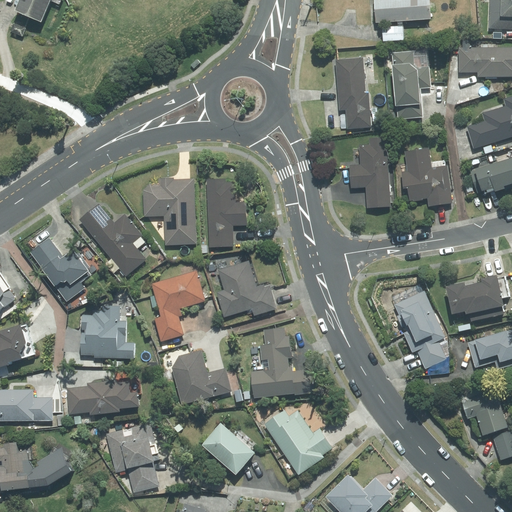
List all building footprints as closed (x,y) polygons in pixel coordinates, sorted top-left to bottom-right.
[(43,22),(52,0),(21,0),(17,12),(43,22)] [(374,0),(376,23),(431,19),(429,0),(374,0)] [(511,0),(490,0),(489,29),(511,29),(511,0)] [(28,28),(16,24),(13,32),(24,37),(28,28)] [(384,42),(404,40),(404,26),(383,27),(384,42)] [(511,48),(459,48),(459,73),(478,73),(478,78),(511,77),(511,48)] [(398,120),(423,118),(420,89),(431,88),(428,50),(392,54),(398,120)] [(336,61),(340,110),(346,110),(348,129),(372,127),(369,93),(367,93),(364,58),(336,61)] [(474,149),(511,137),(511,96),(504,100),(506,106),(482,114),(485,122),(467,127),(474,149)] [(392,207),(387,138),(369,139),(370,145),(360,146),(361,165),(350,166),(352,189),(366,188),(367,209),(392,207)] [(485,154),(493,152),(492,146),(483,149),(485,154)] [(453,204),(447,166),(433,168),(430,148),(405,152),(408,171),(402,172),(404,189),(408,189),(410,201),(428,199),(429,207),(453,204)] [(511,188),(511,159),(471,173),(478,194),(494,189),(496,194),(511,188)] [(149,183),(143,189),(144,215),(164,215),(165,244),(197,243),(194,177),(174,178),(174,176),(158,177),(158,182),(149,183)] [(209,246),(233,245),(232,225),(247,224),(246,201),(236,201),(235,181),(226,181),(225,178),(206,179),(209,246)] [(80,218),(126,275),(147,258),(134,242),(143,235),(126,213),(115,222),(99,203),(80,218)] [(67,300),(85,287),(81,281),(92,274),(88,268),(90,266),(76,246),(64,255),(51,237),(32,251),(67,300)] [(249,260),(218,269),(224,289),(217,291),(224,316),(252,308),(254,314),(277,307),(270,285),(265,287),(264,283),(256,285),(249,260)] [(181,307),(207,299),(198,269),(153,283),(156,294),(151,295),(154,306),(160,305),(163,315),(155,317),(162,340),(186,333),(180,315),(183,314),(181,307)] [(499,278),(499,277),(447,288),(453,316),(467,313),(468,316),(471,315),(473,322),(506,315),(504,308),(506,308),(504,299),(510,298),(506,277),(499,278)] [(5,290),(0,282),(0,309),(14,300),(15,296),(9,288),(5,290)] [(446,338),(425,291),(395,305),(399,314),(397,315),(403,328),(405,327),(407,332),(404,333),(413,353),(418,351),(426,369),(448,360),(439,341),(446,338)] [(95,357),(135,358),(136,342),(127,342),(127,320),(121,320),(121,305),(104,305),(103,309),(94,309),(94,314),(83,314),(82,354),(95,354),(95,357)] [(24,326),(23,324),(0,331),(0,367),(12,364),(11,362),(25,358),(32,355),(31,355),(35,354),(36,351),(28,325),(24,326)] [(286,336),(285,327),(265,330),(266,345),(261,345),(263,360),(269,359),(270,369),(252,372),(255,398),(295,393),(296,395),(316,392),(313,369),(293,371),(292,366),(290,367),(289,358),(293,357),(290,335),(286,336)] [(511,330),(468,343),(476,368),(495,362),(498,370),(511,365),(511,330)] [(172,368),(182,404),(232,391),(225,367),(207,373),(201,350),(179,356),(172,368)] [(118,382),(117,379),(88,383),(88,385),(67,388),(70,414),(91,411),(91,414),(121,410),(120,407),(140,405),(138,390),(131,391),(130,380),(118,382)] [(0,421),(53,421),(52,398),(33,398),(33,390),(0,390),(0,421)] [(508,429),(496,390),(462,400),(468,420),(477,417),(483,437),(508,429)] [(265,424),(299,474),(325,457),(323,454),(334,447),(321,428),(309,436),(296,416),(292,419),(286,409),(265,424)] [(237,473),(256,451),(222,422),(203,444),(237,473)] [(124,429),(107,433),(117,472),(120,471),(121,474),(129,472),(134,492),(160,485),(154,461),(157,460),(148,423),(133,427),(134,434),(125,436),(124,429)] [(511,466),(511,461),(511,458),(511,457),(511,431),(494,437),(501,461),(502,461),(505,468),(511,466)] [(20,452),(19,442),(6,443),(7,447),(0,447),(0,459),(3,460),(4,464),(1,465),(2,471),(0,471),(0,492),(7,492),(6,489),(32,486),(32,488),(51,485),(51,483),(73,470),(62,451),(36,467),(32,461),(31,451),(20,452)] [(326,495),(342,511),(375,511),(393,494),(376,477),(364,489),(349,473),(326,495)]
